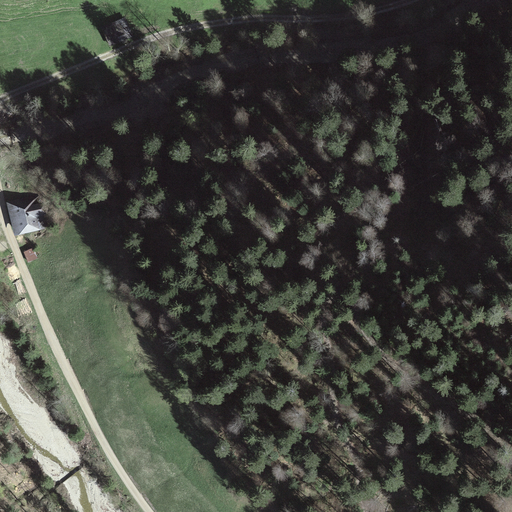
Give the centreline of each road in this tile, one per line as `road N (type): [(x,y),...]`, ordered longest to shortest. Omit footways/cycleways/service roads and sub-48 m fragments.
road 1 (track): [(0,100),(168,32),(242,18),(336,17),(407,0)]
road 2 (unclassified): [(149,511),(106,447),(41,315),(0,196)]
